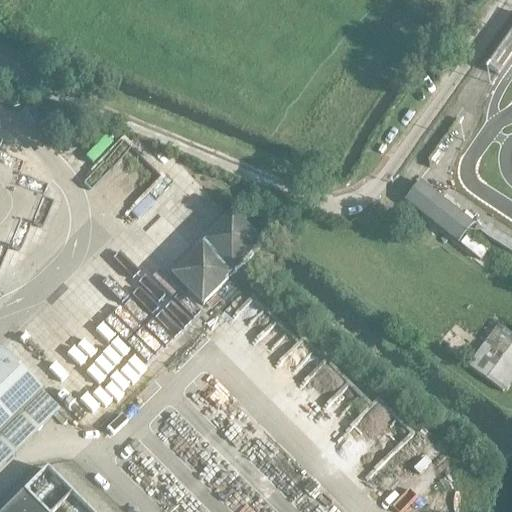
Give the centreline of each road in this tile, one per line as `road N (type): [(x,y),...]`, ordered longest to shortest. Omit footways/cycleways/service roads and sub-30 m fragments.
road 1 (unclassified): [(0,70),(338,212),(377,192),(511,4)]
road 2 (unknown): [(367,511),(252,382),(219,360),(180,379),(120,432)]
